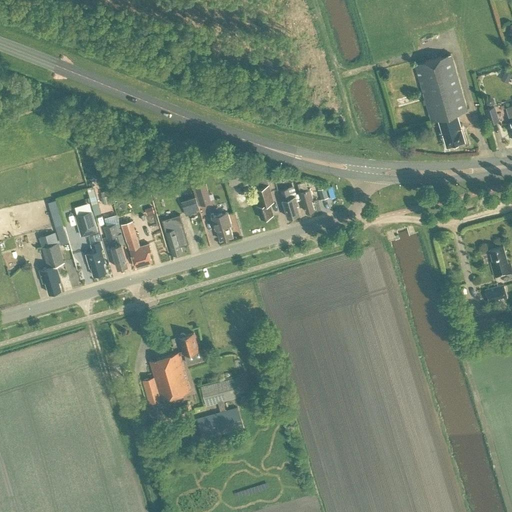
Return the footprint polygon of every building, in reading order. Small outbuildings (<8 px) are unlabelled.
[(417,62),(427,96),(434,119),(441,117),(449,144),(467,139),(459,112),(468,109),(464,96),(452,53),(417,62)] [(511,70),(506,67),(503,74),(510,78),(511,73),(511,70)] [(489,96),(486,99),(487,103),(491,105),(494,102),(494,98),(489,96)] [(485,108),(489,123),(499,120),(496,106),(485,108)] [(231,184),(247,179),(243,163),(227,168),(231,184)] [(164,170),(167,181),(173,179),(170,169),(164,170)] [(258,194),(261,203),(257,205),(261,217),(262,217),(264,218),(267,217),(268,215),(273,213),(270,201),(274,200),(266,173),(256,176),(259,187),(256,187),(257,189),(256,191),(257,194),(258,194)] [(158,183),(156,176),(150,178),(152,185),(158,183)] [(306,211),(314,209),(311,198),(313,197),(310,188),(308,188),(305,180),(298,182),(306,211)] [(201,204),(211,201),(206,183),(196,186),(201,204)] [(93,185),(87,186),(92,203),(98,202),(93,185)] [(294,185),(288,186),(281,189),(284,199),(283,199),(288,216),(299,213),(297,204),(297,203),(298,203),(295,195),(297,194),(294,185)] [(326,186),(318,188),(321,198),(328,196),(326,186)] [(118,187),(112,192),(116,197),(122,192),(118,187)] [(110,193),(103,195),(105,203),(112,201),(110,193)] [(196,196),(188,199),(192,213),(200,210),(196,196)] [(93,211),(77,215),(81,229),(90,226),(91,231),(98,229),(93,211)] [(231,223),(228,211),(214,215),(213,213),(211,213),(215,228),(217,227),(221,239),(233,235),(230,224),(231,223)] [(180,213),(162,219),(166,231),(173,254),(182,251),(181,245),(189,243),(180,213)] [(140,245),(132,220),(122,223),(128,241),(136,266),(152,261),(149,252),(152,251),(149,242),(140,245)] [(119,221),(104,226),(107,237),(108,237),(116,234),(117,240),(111,242),(118,267),(128,264),(122,243),(124,242),(121,232),(119,221)] [(60,223),(62,241),(70,240),(67,222),(60,223)] [(64,262),(58,241),(55,232),(40,236),(43,246),(49,266),(40,269),(43,281),(46,280),(49,292),(61,288),(58,277),(60,276),(56,264),(64,262)] [(103,248),(100,241),(91,243),(93,250),(87,252),(94,275),(106,271),(104,262),(105,261),(101,249),(103,248)] [(508,261),(503,245),(489,249),(493,260),(490,261),(494,276),(511,271),(511,267),(510,261),(508,261)] [(488,303),(507,297),(504,284),(484,289),(488,303)] [(494,316),(470,322),(473,332),(497,326),(494,316)] [(199,349),(194,332),(179,336),(183,350),(150,360),(155,375),(143,379),(150,402),(191,390),(181,357),(183,357),(182,353),(199,349)] [(202,391),(206,404),(218,401),(220,411),(197,417),(203,438),(243,427),(237,406),(226,409),(223,400),(251,392),(246,374),(201,386),(202,391)]
